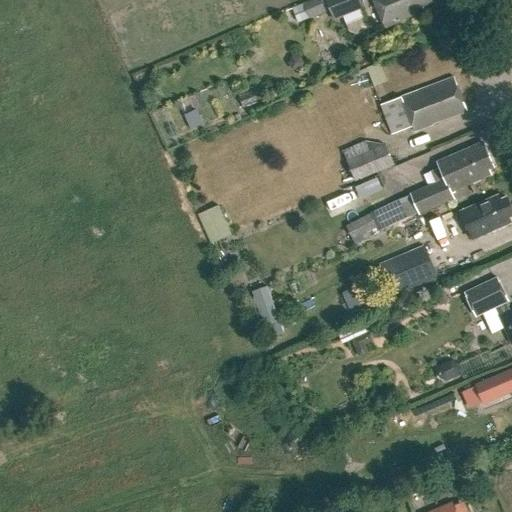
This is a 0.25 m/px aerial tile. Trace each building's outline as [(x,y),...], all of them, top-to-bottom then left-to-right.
[(311,0),(295,7),(301,21),(327,11),(322,0),(311,0)] [(326,0),(334,21),(365,8),(362,0),(326,0)] [(424,12),(422,7),(431,4),(429,0),(377,0),(388,27),(401,22),(401,17),(410,13),(412,16),(424,12)] [(413,134),(432,127),(431,126),(459,115),(457,111),(465,108),(454,78),(400,99),(380,107),(391,137),(412,129),(413,134)] [(343,150),(356,182),(395,165),(387,144),(366,141),(343,150)] [(410,198),(419,217),(454,202),(450,194),(491,177),(489,172),(494,169),(486,150),(485,150),(483,145),(437,165),(444,182),(410,198)] [(365,183),(370,195),(381,191),(376,179),(365,183)] [(511,211),(507,201),(503,202),(501,198),(462,215),(474,242),(511,225),(511,223),(510,220),(511,219),(511,211)] [(197,215),(210,244),(230,235),(217,206),(197,215)] [(372,215),(355,223),(362,237),(378,228),(372,215)] [(260,228),(275,270),(294,263),(278,221),(260,228)] [(377,266),(391,298),(436,279),(422,247),(377,266)] [(511,311),(507,301),(509,301),(499,278),(466,293),(476,316),(496,307),(511,343),(511,311)] [(354,314),(377,307),(371,284),(347,291),(354,314)] [(266,287),(251,292),(268,339),(282,334),(266,287)] [(353,340),(361,357),(372,352),(368,344),(375,341),(371,332),(353,340)] [(511,370),(477,385),(485,404),(511,392),(511,370)] [(444,478),(420,487),(425,498),(448,489),(444,478)] [(431,511),(457,511),(453,503),(431,511)]
